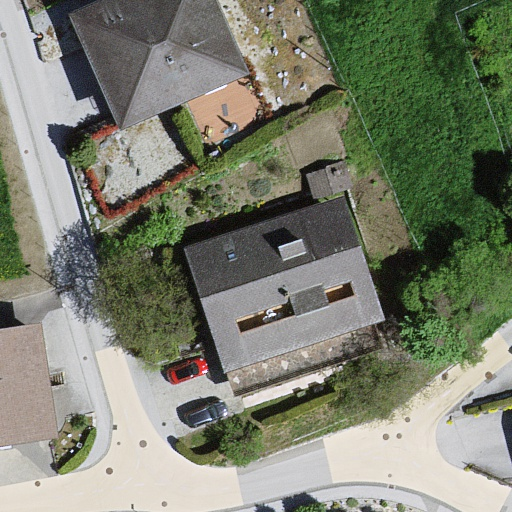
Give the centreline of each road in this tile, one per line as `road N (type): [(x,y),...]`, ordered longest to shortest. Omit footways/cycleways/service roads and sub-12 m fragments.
road 1 (residential): [(0,56),(154,500),(224,494),(335,464),(399,466)]
road 2 (residential): [(399,466),(428,411),(511,337)]
